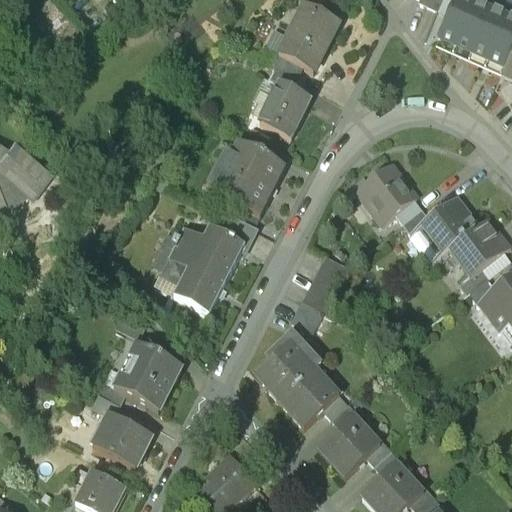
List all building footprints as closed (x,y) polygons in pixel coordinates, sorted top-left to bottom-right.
[(420,0),(417,8),(436,16),(443,0),(420,0)] [(443,0),(436,16),(448,21),(457,0),(443,0)] [(511,23),(460,0),(457,0),(448,21),(437,44),(503,73),(511,52),(511,23)] [(304,11),(278,61),(301,73),(313,79),(339,29),(304,11)] [(511,52),(503,73),(501,79),(511,83),(511,52)] [(301,73),(278,61),(272,73),(274,74),(295,85),(301,73)] [(295,85),(274,74),(267,86),(278,91),(278,90),(289,96),(295,85)] [(289,96),(278,90),(278,91),(259,128),(290,144),(310,106),(289,96)] [(263,162),(237,149),(230,163),(231,163),(213,199),(237,212),(259,223),(285,173),(263,162)] [(0,225),(10,222),(6,213),(7,212),(9,213),(22,203),(21,201),(23,200),(26,203),(36,190),(40,193),(51,180),(14,152),(11,157),(7,163),(1,158),(3,154),(0,152),(0,225)] [(290,163),(269,152),(263,162),(285,173),(290,163)] [(416,202),(391,169),(360,192),(371,205),(368,208),(383,228),(395,219),(414,204),(416,202)] [(166,188),(155,183),(149,190),(161,197),(166,188)] [(428,223),(422,228),(423,229),(434,244),(437,241),(447,254),(455,248),(477,231),(455,202),(428,223)] [(414,204),(395,219),(402,228),(421,214),(414,204)] [(259,223),(237,212),(232,223),(253,234),(259,223)] [(421,214),(402,228),(410,239),(423,229),(422,228),(428,223),(421,214)] [(232,223),(222,241),(244,252),(253,234),(232,223)] [(477,231),(455,248),(464,261),(462,263),(473,278),(474,279),(480,274),(509,252),(487,224),(477,231)] [(183,234),(178,245),(172,242),(168,249),(174,252),(153,292),(208,320),(244,252),(222,241),(213,236),(207,247),(183,234)] [(325,261),(301,306),(322,317),(346,271),(325,261)] [(480,274),(474,279),(473,278),(459,289),(467,299),(468,298),(487,284),(480,274)] [(511,279),(494,293),(475,307),(476,309),(478,308),(499,335),(507,328),(511,334),(511,279)] [(487,284),(468,298),(475,307),(494,293),(487,284)] [(301,306),(290,327),(311,338),(323,317),(322,317),(301,306)] [(144,335),(121,323),(115,335),(138,346),(144,335)] [(291,339),(266,363),(270,368),(258,379),(267,390),(264,392),(279,408),(314,375),(316,373),(301,357),(305,353),(291,339)] [(181,373),(137,350),(126,370),(132,373),(119,397),(125,400),(158,417),(181,373)] [(314,375),(279,408),(303,435),(322,417),(339,402),(314,375)] [(119,397),(102,388),(96,400),(98,400),(119,411),(125,400),(119,397)] [(119,411),(98,400),(92,412),(111,423),(112,421),(113,422),(119,411)] [(339,402),(322,417),(330,426),(347,411),(339,402)] [(347,411),(330,426),(338,435),(352,422),(353,423),(356,420),(347,410),(347,411)] [(113,422),(112,421),(111,423),(104,437),(100,435),(92,451),(134,473),(151,441),(113,422)] [(338,435),(317,455),(344,484),(366,464),(379,452),(379,451),(353,423),(352,422),(338,435)] [(382,448),(379,451),(379,452),(366,464),(374,473),(391,457),(382,448)] [(391,457),(374,473),(382,482),(396,469),(397,470),(400,467),(391,457)] [(231,462),(206,484),(210,488),(198,500),(208,511),(229,511),(255,488),(231,462)] [(382,482),(360,502),(369,511),(408,511),(409,511),(423,498),(422,497),(397,470),(396,469),(382,482)] [(91,478),(75,509),(80,511),(113,511),(123,494),(91,478)] [(423,498),(409,511),(425,511),(434,504),(425,494),(422,497),(423,498)]
